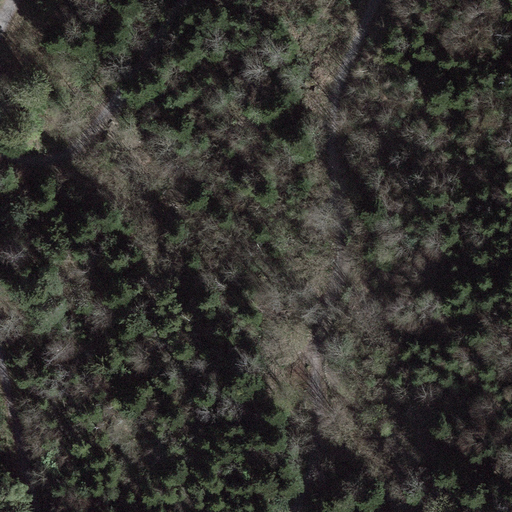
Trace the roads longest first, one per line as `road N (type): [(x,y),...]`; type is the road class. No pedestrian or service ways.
road 1 (track): [(0,143),(21,155),(59,155),(100,120),(186,0)]
road 2 (trunk): [(0,158),(89,0)]
road 3 (track): [(37,511),(0,379)]
